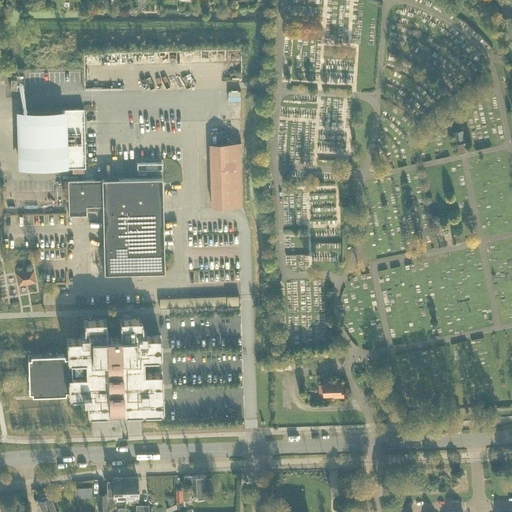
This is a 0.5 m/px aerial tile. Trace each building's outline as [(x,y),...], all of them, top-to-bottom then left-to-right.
[(52,164),(52,168),(85,167),(83,108),(61,108),(61,109),(61,113),(18,114),(20,165),(52,164)] [(457,143),(459,152),(466,151),(464,142),(466,142),(463,130),(453,132),(455,144),(457,143)] [(241,142),(210,143),(212,207),(243,206),(241,142)] [(102,205),(104,273),(164,272),(162,177),(67,180),(68,214),(86,214),(86,206),(102,205)] [(15,272),(17,285),(26,284),(36,282),(33,269),(15,272)] [(189,297),(159,298),(159,302),(159,308),(235,305),(235,306),(240,306),(239,295),(189,297)] [(67,357),(31,358),(32,391),(68,390),(68,393),(68,394),(72,393),(72,397),(83,397),(83,400),(86,400),(87,411),(90,411),(90,414),(106,414),(105,410),(109,410),(109,403),(109,404),(110,405),(111,406),(112,406),(113,406),(113,405),(114,405),(115,404),(115,403),(122,402),(123,410),(126,410),(126,413),(141,413),(141,409),(144,409),(144,413),(159,412),(159,408),(163,408),(162,393),(159,393),(158,390),(162,390),(162,389),(162,386),(162,375),(158,375),(158,372),(144,372),(143,358),(158,358),(157,354),(161,354),(161,353),(161,349),(161,339),(157,339),(157,336),(146,336),(146,333),(142,333),(142,322),(138,322),(138,318),(130,318),(123,319),(123,322),(119,322),(120,337),(117,337),(109,337),(107,337),(106,323),(102,323),(102,319),(87,320),(87,324),(84,324),(84,335),(81,335),(81,338),(80,338),(77,338),(70,339),(70,342),(66,342),(67,354),(67,357)] [(325,382),(325,384),(319,384),(319,392),(325,392),(325,395),(334,394),(335,396),(343,396),(343,387),(341,387),(341,382),(325,382)] [(199,499),(205,498),(205,474),(184,475),(184,484),(192,484),(193,494),(198,494),(199,499)] [(137,476),(125,477),(125,496),(127,496),(127,499),(133,498),(133,500),(138,500),(138,499),(137,476)] [(116,497),(125,496),(125,477),(112,477),(112,480),(106,480),(106,495),(105,493),(97,493),(98,508),(106,508),(106,504),(112,504),(116,499),(116,497)] [(191,499),(190,493),(183,494),(183,488),(175,489),(175,501),(183,501),(183,505),(191,504),(191,499)] [(41,500),(39,501),(42,511),(55,511),(50,497),(48,498),(46,495),(40,497),(41,500)] [(168,511),(176,508),(175,503),(166,507),(168,511)]
